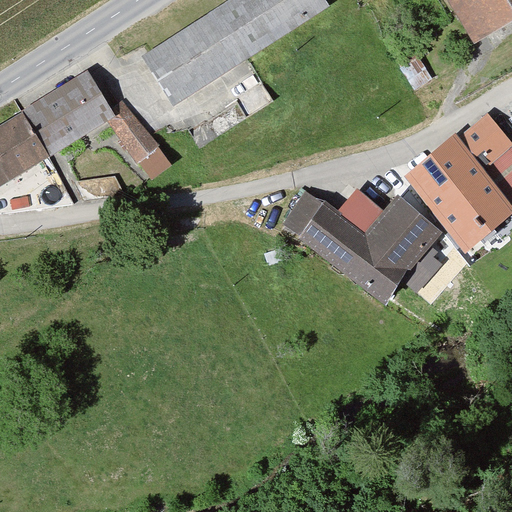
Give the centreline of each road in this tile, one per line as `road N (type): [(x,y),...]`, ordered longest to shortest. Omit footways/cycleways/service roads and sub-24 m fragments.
road 1 (residential): [(0,227),(216,200),(350,170),(412,151),(511,88)]
road 2 (tertiary): [(0,90),(138,0)]
